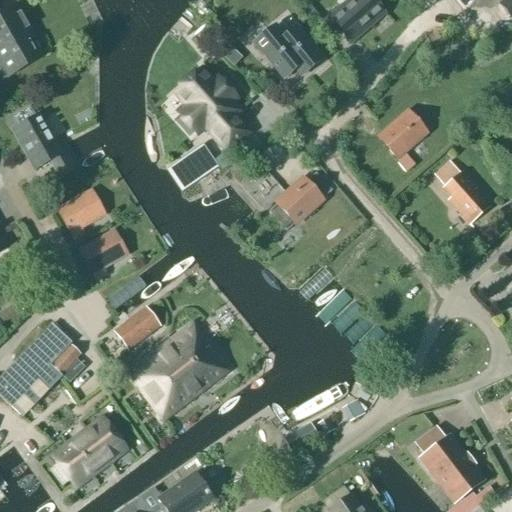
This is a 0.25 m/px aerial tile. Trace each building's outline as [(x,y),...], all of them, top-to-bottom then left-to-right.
[(385,14),(372,0),(351,0),(350,1),(334,15),(324,24),(335,37),(340,33),(350,44),(385,14)] [(511,0),(509,0),(502,7),(511,18),(511,0)] [(312,23),(319,18),(309,7),(303,12),(312,23)] [(38,61),(24,37),(30,33),(16,9),(0,18),(0,58),(10,77),(38,61)] [(274,27),(254,44),(284,80),(296,71),(301,78),(321,62),(296,30),(284,39),(274,27)] [(233,67),(241,59),(227,45),(219,53),(233,67)] [(202,70),(176,94),(187,107),(178,114),(195,133),(204,125),(228,153),(249,134),(234,117),(239,112),(230,102),(235,97),(218,79),(213,83),(202,70)] [(379,142),(408,175),(415,168),(404,155),(426,135),(408,113),(385,133),(387,135),(379,142)] [(59,154),(39,118),(12,133),(34,172),(49,163),(58,180),(76,171),(65,151),(59,154)] [(184,189),(218,165),(203,144),(169,168),(184,189)] [(254,205),(279,182),(257,158),(231,181),(254,205)] [(437,181),(445,190),(460,176),(452,167),(437,181)] [(445,190),(443,191),(456,206),(453,209),(464,221),(483,205),(472,193),(475,190),(462,175),(460,176),(445,190)] [(294,226),(322,202),(303,181),(276,206),(268,214),(286,233),(294,226)] [(72,240),(82,234),(84,233),(82,231),(106,217),(90,191),(56,211),(72,240)] [(95,280),(104,275),(106,274),(104,271),(128,257),(114,231),(79,251),(95,280)] [(511,262),(500,272),(493,275),(493,276),(506,290),(511,284),(511,262)] [(127,352),(159,328),(146,310),(114,334),(127,352)] [(162,423),(227,373),(193,325),(127,374),(162,423)] [(5,375),(0,380),(0,399),(10,409),(50,366),(60,376),(80,355),(70,346),(71,345),(52,327),(51,326),(13,366),(5,375)] [(75,489),(124,452),(102,421),(52,459),(75,489)] [(291,456),(318,441),(310,425),(282,440),(291,456)] [(444,443),(435,432),(417,446),(425,457),(420,461),(453,505),(482,483),(448,439),(444,443)] [(139,502),(146,511),(198,511),(212,503),(194,478),(160,502),(153,492),(139,502)] [(359,511),(350,498),(343,488),(321,504),(327,511),(359,511)] [(146,511),(139,502),(125,511),(146,511)]
